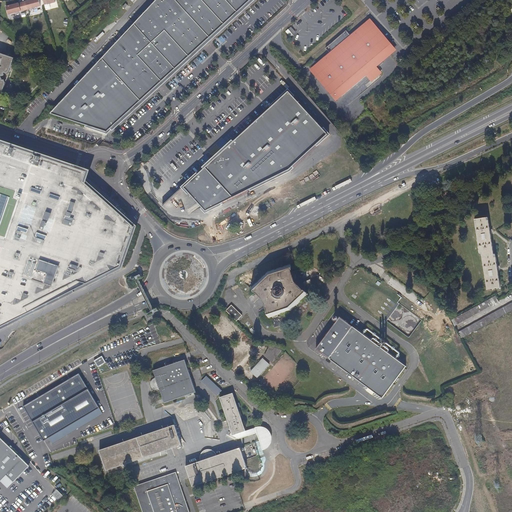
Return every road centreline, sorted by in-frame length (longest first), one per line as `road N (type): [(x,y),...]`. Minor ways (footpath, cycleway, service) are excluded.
road 1 (residential): [(122,163),(307,0)]
road 2 (residential): [(463,511),(469,477),(447,417),(436,412),(338,445),(318,442)]
road 3 (primary): [(511,77),(422,132),(337,199)]
road 4 (primary): [(337,199),(511,134)]
road 5 (residential): [(279,427),(165,315),(156,318)]
road 6 (primary): [(511,107),(399,168)]
road 7 (primary): [(399,168),(511,114)]
